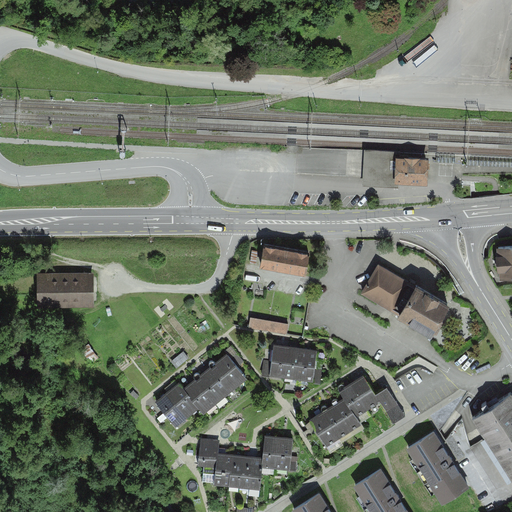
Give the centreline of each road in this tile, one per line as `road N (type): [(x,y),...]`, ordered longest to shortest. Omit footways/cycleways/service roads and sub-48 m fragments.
road 1 (unclassified): [(0,37),(165,77),(511,102)]
road 2 (residential): [(330,222),(335,281),(366,321),(467,381),(511,363)]
road 3 (unclassified): [(0,168),(29,176),(166,167),(188,184),(191,220)]
road 4 (primary): [(191,220),(0,224)]
road 5 (primary): [(330,222),(191,220)]
road 6 (primary): [(511,338),(467,263),(455,215)]
road 7 (primary): [(455,215),(330,222)]
